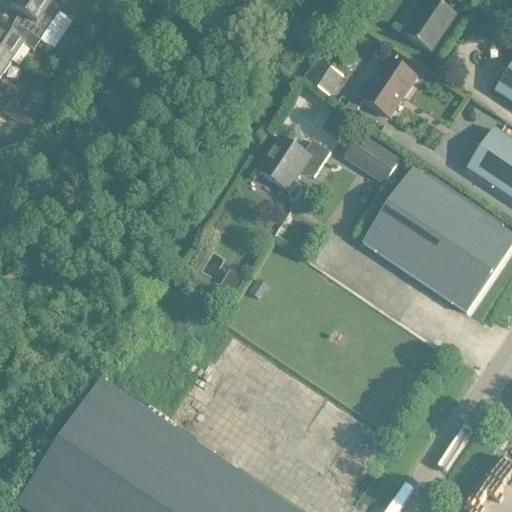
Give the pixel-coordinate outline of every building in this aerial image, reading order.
[(34,0),(11,0),(7,8),(17,15),(11,25),(37,42),(56,14),(46,7),(34,0)] [(427,55),(452,17),(428,0),(402,38),(427,55)] [(91,38),(99,26),(93,23),(84,24),(80,30),(91,38)] [(0,57),(8,63),(20,46),(30,53),(37,42),(11,25),(4,34),(0,31),(0,57)] [(0,75),(8,63),(0,57),(0,75)] [(352,97),(387,121),(414,81),(386,62),(369,87),(362,82),(352,97)] [(511,64),(492,94),(511,107),(511,64)] [(41,85),(53,93),(61,81),(50,73),(41,85)] [(0,114),(27,132),(34,121),(7,103),(0,114)] [(511,145),(491,132),(464,172),(511,203),(511,145)] [(358,137),(342,160),(383,187),(398,163),(358,137)] [(254,173),(286,194),(301,170),(313,178),(328,155),(310,143),(302,155),(277,138),(254,173)] [(465,315),(511,245),(511,239),(411,172),(362,246),(465,315)] [(285,511),(100,387),(19,507),(26,511),(285,511)] [(303,387),(285,388),(287,422),(305,421),(303,387)]
